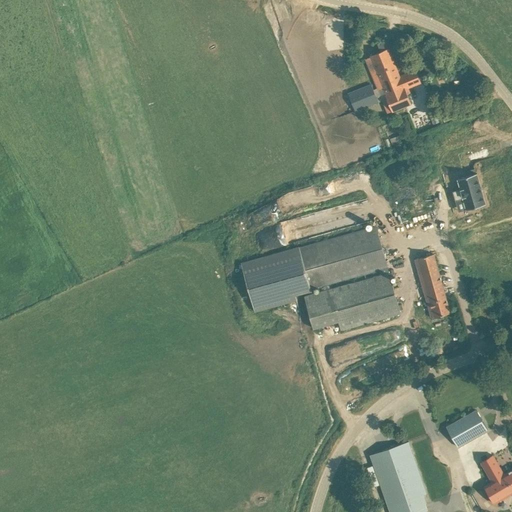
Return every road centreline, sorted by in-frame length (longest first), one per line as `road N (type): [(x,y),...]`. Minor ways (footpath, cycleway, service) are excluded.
road 1 (track): [(314,511),(219,416),(177,231),(182,213),(295,165),(302,141),(241,0)]
road 2 (unclassified): [(315,511),(335,456),(370,412),(511,332)]
road 3 (unclassified): [(511,101),(469,47),(438,27),(344,0)]
